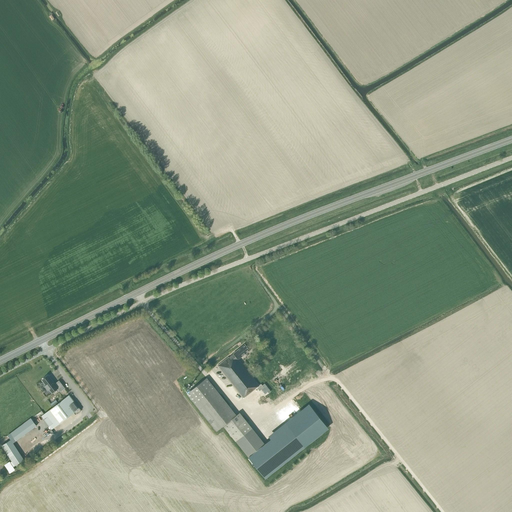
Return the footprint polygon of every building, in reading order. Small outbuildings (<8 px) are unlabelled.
[(259,391),(264,387),(261,384),(259,385),(238,359),(250,350),(245,344),(233,354),(229,358),(228,357),(217,366),(243,398),(257,387),(259,391)] [(43,381),(46,385),(44,386),(48,390),(49,389),(52,393),(58,388),(60,391),(64,388),(59,381),(55,384),(49,377),(43,381)] [(187,393),(216,431),(223,426),(236,441),(248,457),(264,444),(239,413),(236,415),(207,378),(187,393)] [(43,419),(38,423),(48,437),(53,433),(54,433),(51,429),(65,420),(79,408),(80,408),(69,395),(41,416),(43,419)] [(311,407),(248,457),(264,477),(327,427),(311,407)] [(31,419),(15,431),(20,438),(36,426),(31,419)] [(2,446),(12,461),(11,462),(13,467),(24,460),(11,440),(2,446)] [(8,470),(13,467),(10,462),(5,465),(8,470)]
